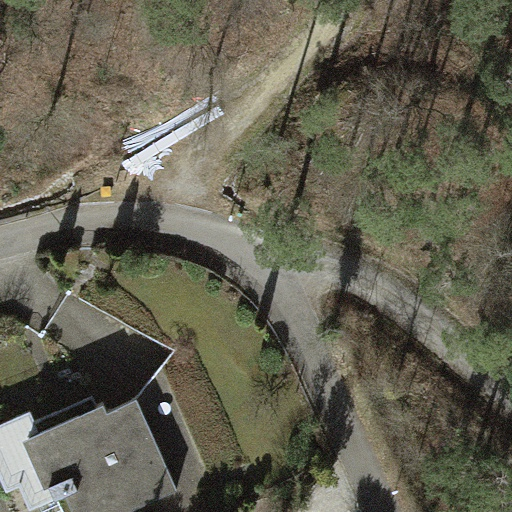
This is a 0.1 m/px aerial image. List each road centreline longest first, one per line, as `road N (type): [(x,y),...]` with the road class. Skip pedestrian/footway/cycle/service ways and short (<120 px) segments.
road 1 (residential): [(0,249),(59,234),(164,226),(244,262),(386,511)]
road 2 (track): [(511,388),(380,275),(310,252),(244,262)]
